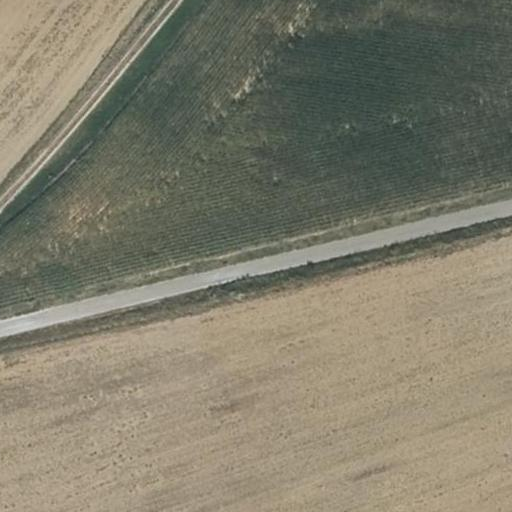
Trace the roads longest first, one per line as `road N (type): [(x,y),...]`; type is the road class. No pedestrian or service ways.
road 1 (residential): [(511,207),(0,324)]
road 2 (track): [(0,208),(177,0)]
